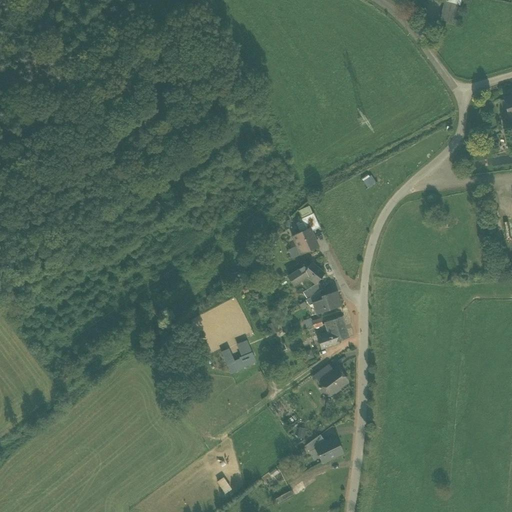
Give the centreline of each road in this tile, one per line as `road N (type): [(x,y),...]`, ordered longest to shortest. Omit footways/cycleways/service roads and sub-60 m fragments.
road 1 (residential): [(348,511),(371,243),(386,210),(449,150),(465,121),(456,92),(407,24),(373,0)]
road 2 (track): [(212,443),(364,330)]
